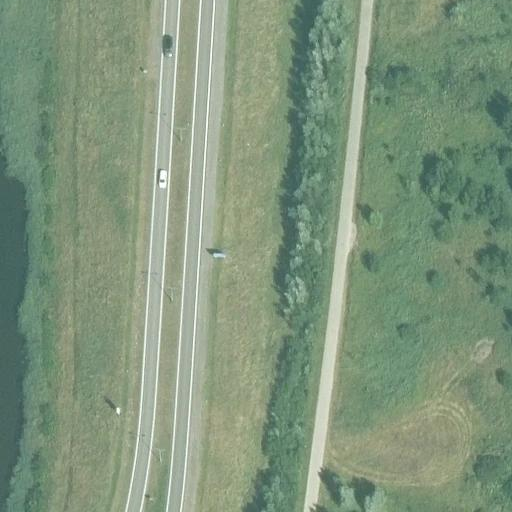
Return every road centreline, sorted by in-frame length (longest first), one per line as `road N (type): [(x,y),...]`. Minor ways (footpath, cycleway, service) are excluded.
road 1 (unclassified): [(303,511),(361,0)]
road 2 (trunk): [(171,0),(151,366),(132,511)]
road 3 (trunk): [(171,511),(207,0)]
